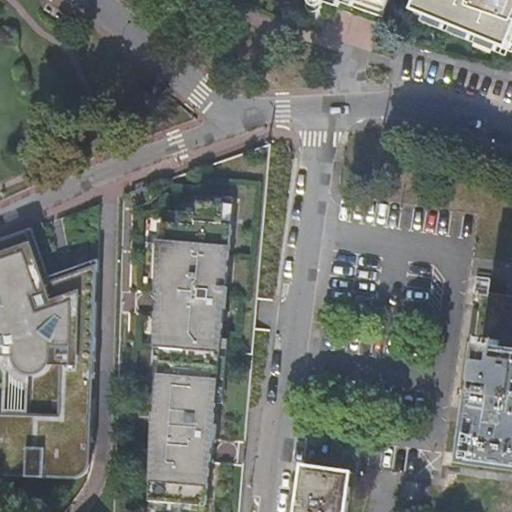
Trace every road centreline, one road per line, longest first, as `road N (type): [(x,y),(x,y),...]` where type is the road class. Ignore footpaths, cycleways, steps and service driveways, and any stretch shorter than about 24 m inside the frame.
road 1 (residential): [(324,106),(271,511)]
road 2 (unclassified): [(228,125),(0,217)]
road 3 (unclassified): [(324,106),(379,103),(449,113),(511,138)]
road 4 (unclassified): [(85,0),(228,125)]
